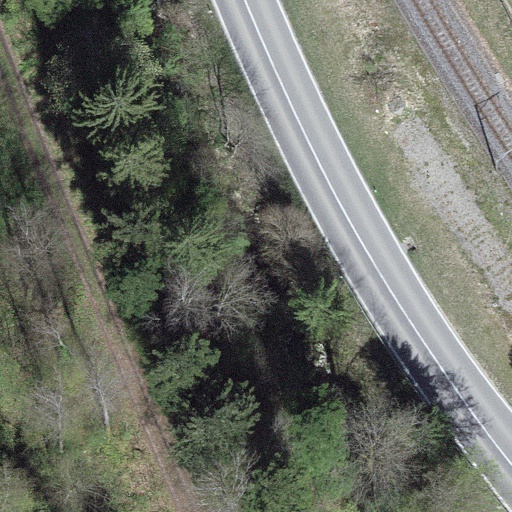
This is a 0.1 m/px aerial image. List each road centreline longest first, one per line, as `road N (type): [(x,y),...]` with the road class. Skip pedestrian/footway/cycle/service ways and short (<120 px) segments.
road 1 (primary): [(245,0),(384,282),(511,463)]
road 2 (track): [(0,62),(192,511)]
